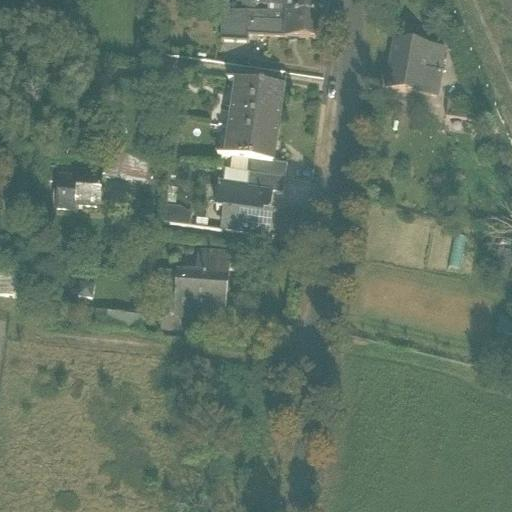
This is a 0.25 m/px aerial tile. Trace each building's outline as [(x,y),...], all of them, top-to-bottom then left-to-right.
[(286,0),(286,6),(286,15),(323,17),(323,0),(286,0)] [(220,43),(252,44),(252,38),(253,22),(253,14),(221,13),(220,43)] [(322,41),(323,17),(286,15),(286,23),(285,39),(322,41)] [(252,38),(285,39),(286,23),(253,22),(252,38)] [(422,96),(436,98),(444,51),(394,42),(386,90),(422,96)] [(231,129),(234,129),(273,135),(277,106),(282,107),(285,88),(241,82),(237,112),(234,111),(231,129)] [(105,154),(106,154),(147,160),(158,89),(121,83),(120,86),(105,154)] [(445,119),(486,125),(479,107),(447,103),(445,119)] [(69,148),(92,153),(99,126),(75,120),(69,148)] [(271,144),(273,135),(234,129),(229,159),(249,162),(273,165),(273,161),(276,145),(271,144)] [(144,185),(147,160),(106,154),(101,178),(101,179),(144,185)] [(249,175),(285,180),(288,163),(273,161),(273,165),(249,162),(248,175),(249,175)] [(271,195),(283,196),(285,180),(249,175),(247,190),(271,194),(271,195)] [(57,211),(77,213),(77,209),(99,210),(101,179),(101,178),(78,176),(78,180),(59,179),(57,211)] [(223,232),(268,238),(271,218),(261,217),(262,210),(268,211),(271,195),(271,194),(247,190),(220,187),(216,213),(225,214),(223,232)] [(197,257),(196,276),(225,277),(225,259),(197,257)] [(162,315),(176,315),(178,275),(164,274),(162,315)] [(223,317),(225,277),(196,276),(178,275),(176,315),(223,317)] [(126,331),(147,334),(149,323),(128,320),(126,331)]
